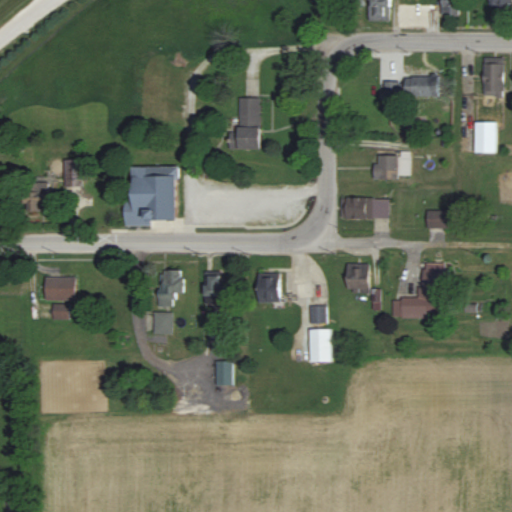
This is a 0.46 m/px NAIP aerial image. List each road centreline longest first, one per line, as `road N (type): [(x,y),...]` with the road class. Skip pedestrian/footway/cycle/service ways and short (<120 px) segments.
road 1 (residential): [(0,243),(326,244)]
road 2 (residential): [(209,243),(204,452)]
road 3 (residential): [(326,244),(328,75),(343,46)]
road 4 (residential): [(343,46),(511,42)]
